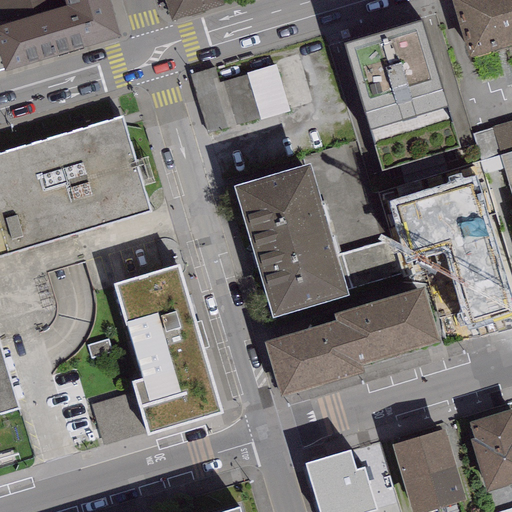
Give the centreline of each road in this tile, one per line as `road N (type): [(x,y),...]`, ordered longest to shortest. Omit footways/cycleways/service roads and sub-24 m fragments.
road 1 (residential): [(155,57),(267,438)]
road 2 (residential): [(267,438),(18,511)]
road 3 (residential): [(511,365),(267,438)]
road 4 (primary): [(339,0),(155,57)]
road 5 (primary): [(155,57),(0,101)]
